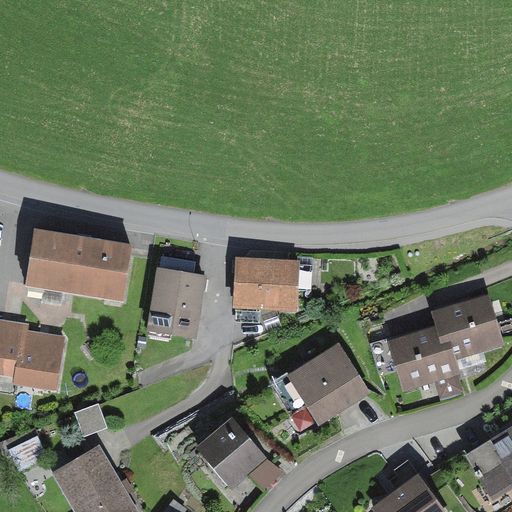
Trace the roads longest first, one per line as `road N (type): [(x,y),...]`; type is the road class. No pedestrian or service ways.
road 1 (unclassified): [(511,195),(354,234),(291,236),(64,201),(0,182)]
road 2 (residential): [(511,381),(478,403),(333,457),(268,511)]
road 3 (unknown): [(284,492),(217,367)]
